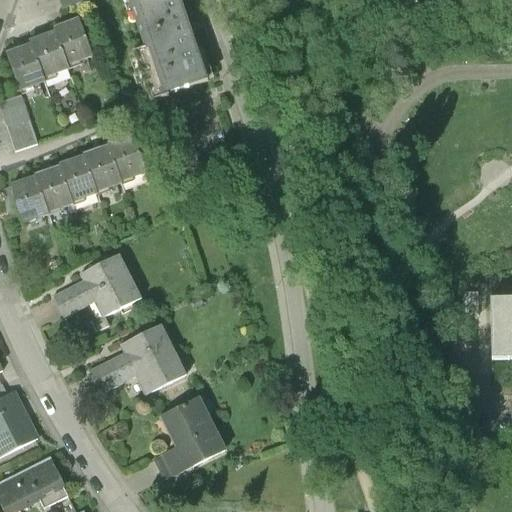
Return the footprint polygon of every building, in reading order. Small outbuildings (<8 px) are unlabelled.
[(81,0),(56,0),(61,10),(82,2),(81,0)] [(128,0),(132,11),(163,0),(128,0)] [(208,84),(180,0),(163,0),(132,11),(146,53),(135,56),(150,103),(208,84)] [(53,30),(55,34),(67,68),(93,59),(78,21),(53,30)] [(29,43),(30,46),(43,81),(69,72),(67,68),(55,34),(29,43)] [(30,46),(6,55),(20,93),(44,85),(43,81),(30,46)] [(0,105),(0,114),(14,155),(36,148),(20,99),(0,105)] [(108,144),(109,147),(121,183),(146,174),(133,136),(108,144)] [(83,156),(84,157),(96,194),(122,185),(121,183),(109,147),(83,156)] [(58,166),(59,168),(71,204),(97,195),(96,194),(84,157),(58,166)] [(34,176),(34,178),(47,214),(72,206),(71,204),(59,168),(34,176)] [(34,178),(10,187),(11,190),(19,212),(23,225),(48,216),(47,214),(34,178)] [(11,190),(0,194),(0,197),(7,217),(19,212),(11,190)] [(84,283),(52,300),(62,319),(93,303),(102,320),(140,301),(117,257),(80,276),(84,283)] [(511,299),(489,300),(490,361),(511,360),(511,299)] [(126,356),(89,375),(100,396),(137,377),(147,396),(185,377),(160,329),(122,348),(126,356)] [(12,397),(7,399),(0,402),(0,460),(36,442),(12,397)] [(198,402),(162,420),(178,451),(154,463),(164,482),(223,453),(198,402)] [(51,461),(0,487),(0,506),(2,511),(20,511),(39,503),(63,491),(65,489),(51,461)] [(39,503),(43,511),(67,500),(63,491),(39,503)]
